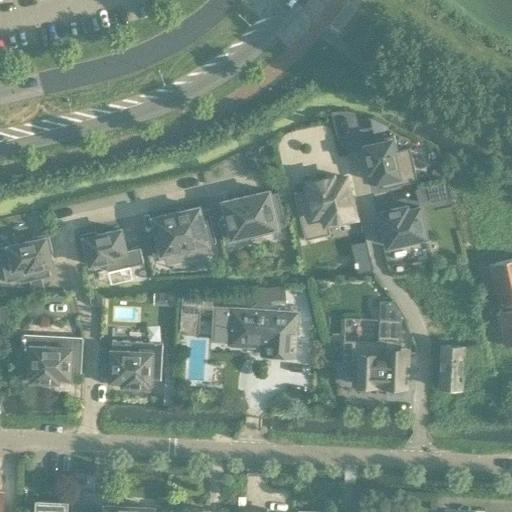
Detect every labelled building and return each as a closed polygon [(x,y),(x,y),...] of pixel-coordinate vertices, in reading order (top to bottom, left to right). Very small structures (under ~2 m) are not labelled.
[(376,143),(364,146),(369,171),(373,170),(376,182),(380,181),(382,189),(417,181),(409,147),(397,150),(393,135),(375,140),(376,143)] [(307,190),(294,193),(305,240),(330,234),(327,223),(355,216),(346,177),(334,180),(333,176),(308,181),(308,185),(306,186),(307,190)] [(443,183),(415,189),(418,201),(445,195),(443,183)] [(270,194),(269,190),(223,201),(226,218),(218,219),(223,240),(285,225),(277,193),(270,194)] [(380,215),(387,246),(426,237),(419,206),(407,209),(407,205),(381,211),(382,215),(380,215)] [(200,210),(199,207),(152,217),(156,234),(148,235),(153,256),(215,242),(208,209),(200,210)] [(126,251),(120,229),(96,235),(95,232),(80,235),(84,253),(87,253),(90,265),(105,261),(107,271),(143,263),(140,248),(126,251)] [(52,265),(49,253),(52,252),(48,234),(32,237),(32,240),(0,247),(0,257),(6,282),(18,279),(19,283),(50,276),(48,266),(52,265)] [(511,344),(511,257),(490,263),(496,290),(484,293),(492,325),(500,323),(506,346),(511,344)] [(284,289),(257,290),(257,306),(285,305),(284,289)] [(154,296),(154,307),(177,308),(177,294),(154,296)] [(102,297),(89,297),(91,307),(101,307),(102,297)] [(182,298),(180,334),(198,335),(199,310),(212,311),(212,299),(182,298)] [(391,301),(390,319),(401,319),(401,320),(406,320),(394,301),(391,301)] [(13,305),(0,307),(0,322),(1,328),(17,324),(13,305)] [(215,310),(213,342),(229,343),(228,344),(255,346),(255,342),(262,342),(261,354),(279,355),(279,350),(295,351),(297,312),(231,308),(230,311),(215,310)] [(343,340),(341,367),(355,367),(355,384),(376,385),(383,385),(405,386),(406,349),(400,349),(401,320),(401,319),(390,319),(379,318),(378,341),(343,340)] [(80,375),(82,338),(21,335),(19,372),(29,372),(29,376),(31,376),(31,380),(58,382),(58,378),(70,378),(70,375),(80,375)] [(461,388),(463,361),(479,362),(480,346),(472,346),(472,337),(463,337),(462,345),(441,344),(439,387),(461,388)] [(160,379),(162,343),(112,340),(110,381),(122,381),(122,385),(148,387),(148,383),(150,383),(150,379),(160,379)] [(166,355),(166,369),(174,370),(174,356),(166,355)] [(73,500),(72,511),(99,511),(100,501),(73,500)] [(37,502),(36,511),(65,511),(66,503),(37,502)]
